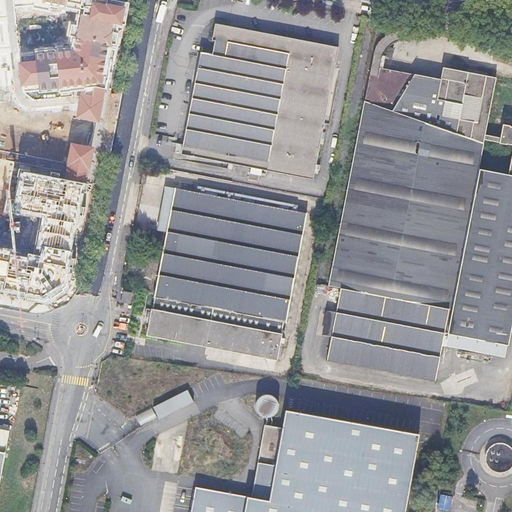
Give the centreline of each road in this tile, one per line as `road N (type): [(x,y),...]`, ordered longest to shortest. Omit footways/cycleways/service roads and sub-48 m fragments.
road 1 (secondary): [(148,22),(83,317)]
road 2 (secondary): [(78,342),(49,511)]
